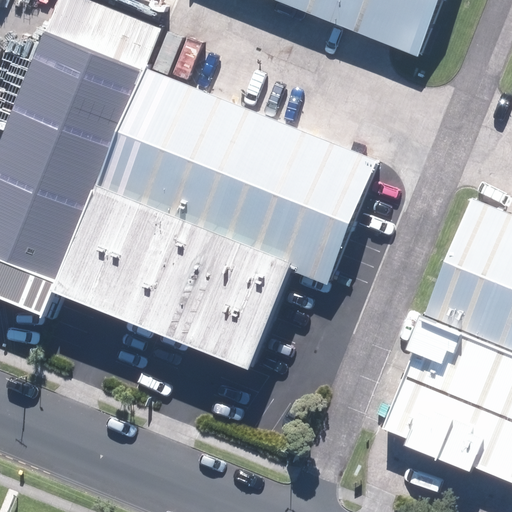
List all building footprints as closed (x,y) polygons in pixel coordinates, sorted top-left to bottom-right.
[(169,33),(88,0),(59,0),(0,145),(0,258),(66,285),(107,186),(153,71),(169,33)] [(448,0),(264,0),(422,64),(448,0)] [(153,71),(107,186),(307,267),(333,278),(380,163),(153,71)] [(511,182),(488,173),(481,193),(511,205),(511,182)] [(107,186),(66,285),(266,366),(307,267),(107,186)] [(511,215),(479,202),(429,324),(511,357),(511,215)] [(0,321),(44,339),(66,285),(0,258),(0,321)] [(511,357),(429,324),(382,440),(511,492),(511,357)]
